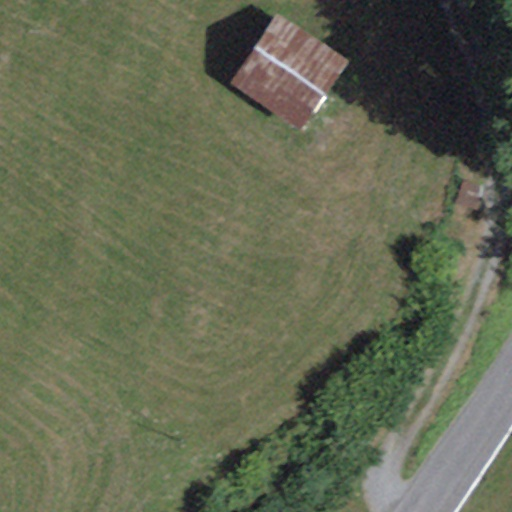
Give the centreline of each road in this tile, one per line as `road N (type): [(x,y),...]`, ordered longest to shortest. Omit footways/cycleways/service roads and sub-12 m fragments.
road 1 (track): [(445,481),(458,342),(511,150)]
road 2 (tertiary): [(511,374),(423,511)]
road 3 (track): [(511,113),(469,0)]
